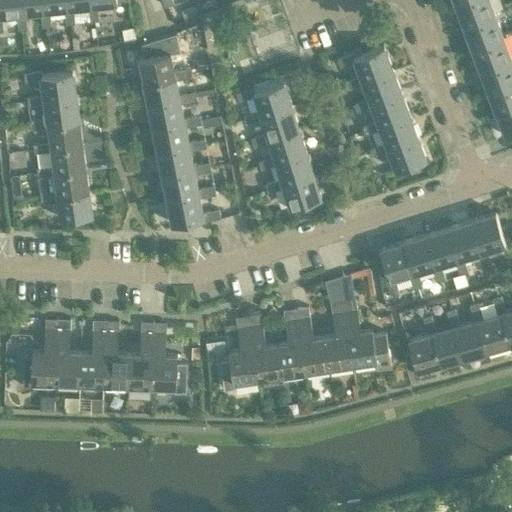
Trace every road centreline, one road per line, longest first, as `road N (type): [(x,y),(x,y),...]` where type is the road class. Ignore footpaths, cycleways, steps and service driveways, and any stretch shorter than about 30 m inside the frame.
road 1 (residential): [(477,185),(200,273),(0,269)]
road 2 (residential): [(477,185),(409,0)]
